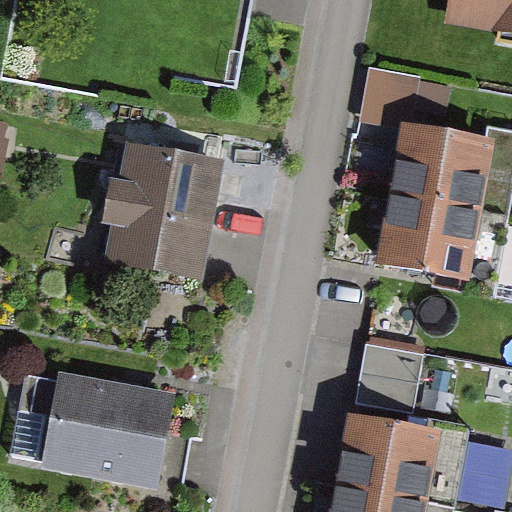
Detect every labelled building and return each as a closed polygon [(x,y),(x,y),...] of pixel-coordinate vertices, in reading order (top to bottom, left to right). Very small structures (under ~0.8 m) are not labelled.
[(511,0),(482,0),(476,37),(511,43),(511,0)] [(511,206),(511,141),(407,122),(380,264),(497,286),(511,206)] [(395,178),(401,132),(362,127),(356,173),(395,178)] [(247,180),(147,154),(117,270),(216,297),(247,180)] [(426,356),(368,346),(357,405),(415,416),(426,356)] [(29,373),(22,410),(50,415),(57,379),(29,373)] [(199,403),(81,379),(62,473),(180,497),(199,403)] [(17,415),(13,461),(43,464),(47,418),(17,415)] [(433,428),(348,415),(332,511),(458,511),(472,428),(434,422),(433,428)]
